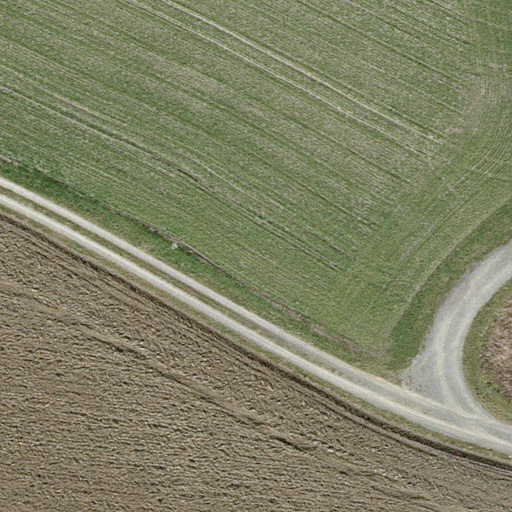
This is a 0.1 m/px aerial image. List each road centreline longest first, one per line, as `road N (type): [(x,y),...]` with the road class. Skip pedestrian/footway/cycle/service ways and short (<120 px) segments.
road 1 (track): [(446,417),(210,292),(0,206)]
road 2 (track): [(446,417),(453,315),(511,257)]
